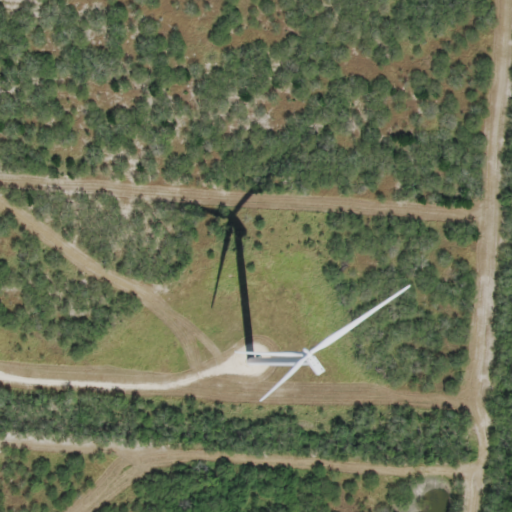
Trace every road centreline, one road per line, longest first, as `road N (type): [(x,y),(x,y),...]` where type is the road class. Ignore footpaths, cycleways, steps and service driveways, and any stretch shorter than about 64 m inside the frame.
road 1 (residential): [(487,0),(463,384),(472,451),(500,511)]
road 2 (residential): [(505,387),(0,349)]
